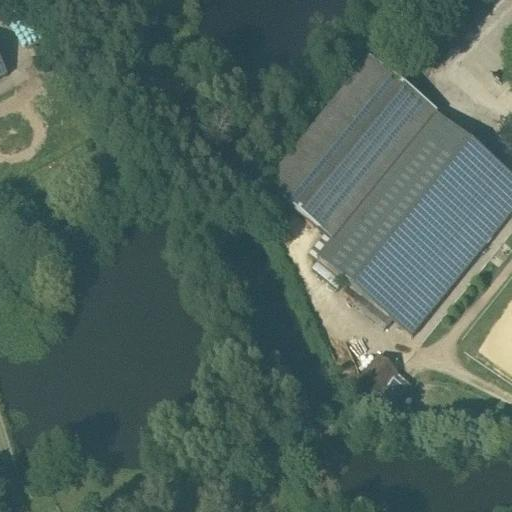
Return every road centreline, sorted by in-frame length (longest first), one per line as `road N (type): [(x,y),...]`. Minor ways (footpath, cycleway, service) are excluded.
road 1 (track): [(511,399),(450,368),(405,358),(342,312)]
road 2 (track): [(431,364),(511,265)]
